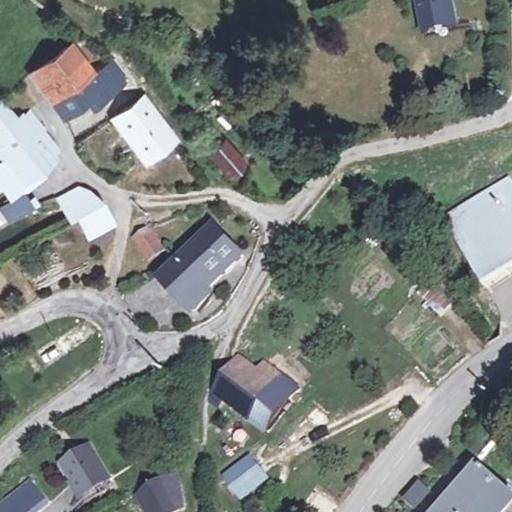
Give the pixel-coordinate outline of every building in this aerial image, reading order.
[(449,0),(425,0),(426,24),(451,23),(449,0)] [(61,41),(26,69),(45,95),(82,73),(61,41)] [(96,64),(82,73),(45,95),(56,110),(81,96),(85,104),(100,96),(112,82),(96,64)] [(136,90),(105,112),(137,157),(167,133),(158,120),(136,90)] [(85,104),(81,96),(56,110),(61,118),(85,104)] [(0,101),(0,145),(27,125),(32,131),(40,123),(22,102),(8,112),(0,101)] [(27,125),(0,145),(0,169),(9,181),(48,151),(32,131),(27,125)] [(217,136),(206,144),(223,166),(235,157),(217,136)] [(0,169),(0,190),(1,192),(12,185),(9,181),(0,169)] [(511,190),(502,176),(442,217),(488,284),(511,266),(511,190)] [(70,178),(44,193),(58,214),(62,212),(87,198),(70,178)] [(12,185),(1,192),(14,210),(26,203),(12,185)] [(87,198),(62,212),(76,231),(101,215),(87,198)] [(208,219),(182,240),(152,268),(174,292),(200,266),(208,273),(233,247),(208,219)] [(139,220),(129,227),(144,251),(155,243),(139,220)] [(208,273),(200,266),(174,292),(186,305),(212,277),(208,273)] [(249,362),(230,348),(202,393),(211,399),(217,392),(261,426),(287,395),(286,395),(296,383),(257,353),(249,362)] [(82,441),(54,459),(73,492),(102,473),(82,441)] [(242,451),(216,469),(233,489),(259,472),(242,451)] [(509,511),(511,509),(511,492),(468,452),(418,511),(509,511)] [(102,473),(73,492),(79,500),(107,481),(102,473)] [(22,476),(0,493),(0,511),(20,511),(39,498),(22,476)] [(137,485),(127,492),(138,511),(162,511),(169,508),(151,477),(137,485)]
